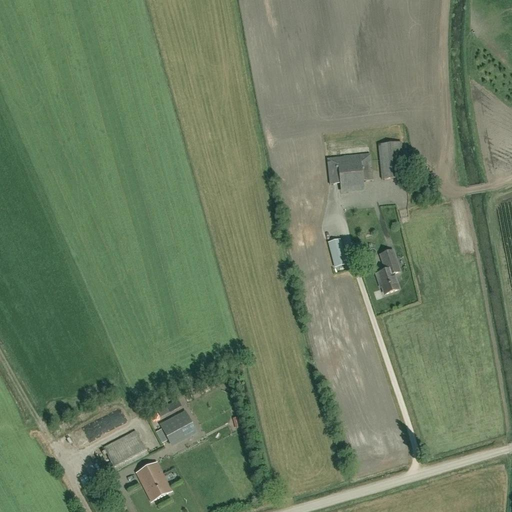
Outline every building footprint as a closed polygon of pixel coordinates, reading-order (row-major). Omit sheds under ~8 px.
[(354,152),(370,151),(369,143),(354,144),(354,152)] [(405,178),(401,143),(378,145),(382,181),(405,178)] [(373,182),(370,155),(327,159),(330,186),(340,185),(340,187),(365,185),(365,182),(373,182)] [(456,229),(467,228),(464,205),(453,206),(456,229)] [(329,244),(335,269),(348,265),(341,240),(329,244)] [(392,270),(393,275),(400,273),(392,252),(380,256),(386,272),(392,270)] [(392,270),(386,272),(376,275),(381,288),(382,288),(385,296),(399,291),(393,275),(392,270)] [(160,409),(151,414),(154,420),(163,415),(160,409)] [(160,426),(169,443),(194,429),(185,413),(160,426)] [(110,461),(101,466),(104,472),(145,451),(135,432),(103,449),(110,461)] [(73,452),(82,449),(80,442),(72,445),(73,452)] [(137,475),(147,493),(152,502),(171,493),(156,465),(137,475)] [(138,488),(132,490),(140,508),(146,506),(138,488)]
